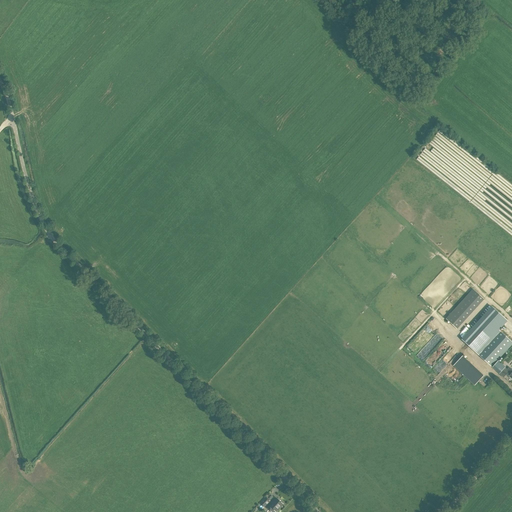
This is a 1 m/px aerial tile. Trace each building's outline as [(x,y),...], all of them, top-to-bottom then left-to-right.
[(494,171),(441,129),(439,132),(492,174),(494,171)] [(491,175),(438,133),(435,136),(489,178),(491,175)] [(488,179),(435,137),(432,140),(485,182),(488,179)] [(485,183),(432,141),(429,144),(482,186),(485,183)] [(482,187),(429,144),(426,148),(479,190),(482,187)] [(478,191),(425,148),(423,152),(476,194),(478,191)] [(475,195),(422,152),(420,156),(473,198),(475,195)] [(472,199),(419,156),(417,160),(469,202),(472,199)] [(511,185),(495,172),(492,175),(511,190),(511,185)] [(511,191),(492,176),(489,179),(511,196),(511,191)] [(511,198),(489,179),(486,183),(511,203),(511,198)] [(511,204),(486,183),(483,187),(511,209),(511,204)] [(511,210),(482,187),(480,191),(511,216),(511,210)] [(511,217),(479,191),(477,195),(511,222),(511,217)] [(511,223),(476,195),(473,199),(511,229),(511,223)] [(511,230),(473,199),(470,202),(511,235),(511,230)] [(472,290),(449,315),(460,325),(483,300),(472,290)] [(462,340),(476,353),(498,330),(507,320),(492,307),(462,340)] [(446,319),(457,329),(460,325),(449,315),(446,319)] [(491,367),(511,344),(511,342),(498,330),(476,353),(491,367)] [(454,367),(469,381),(478,371),(463,357),(454,367)] [(505,367),(504,367),(498,361),(492,367),(499,373),(499,374),(503,378),(506,375),(508,377),(509,376),(511,379),(511,370),(509,367),(507,370),(504,368),(505,367)] [(478,371),(469,381),(475,385),(483,376),(478,371)] [(264,507),(270,501),(266,497),(260,504),(264,507)] [(275,501),(274,500),(267,508),(271,511),(273,509),(275,511),(275,510),(276,510),(277,510),(279,508),(279,507),(282,504),(277,499),(275,501)]
